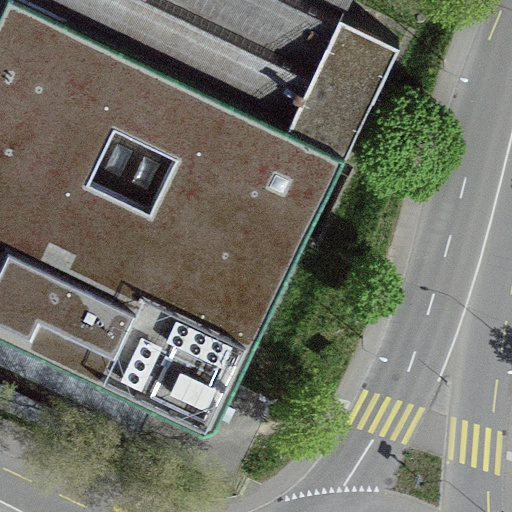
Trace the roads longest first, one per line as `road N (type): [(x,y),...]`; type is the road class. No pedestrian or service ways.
road 1 (secondary): [(476,294),(347,511)]
road 2 (secondary): [(468,511),(476,294)]
road 3 (secondary): [(511,146),(476,294)]
